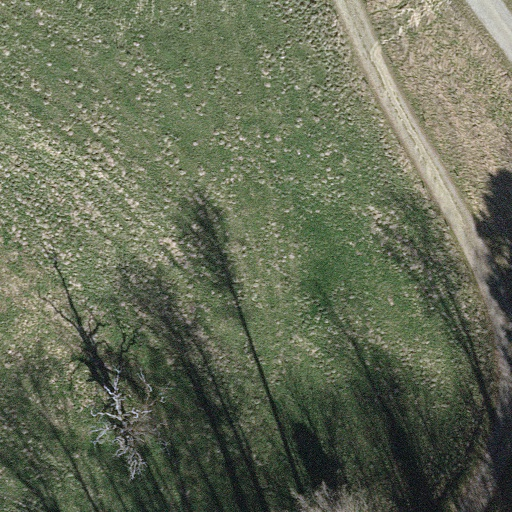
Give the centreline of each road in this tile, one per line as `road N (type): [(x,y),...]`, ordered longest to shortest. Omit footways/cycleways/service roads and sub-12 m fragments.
road 1 (track): [(345,0),(393,102),(482,251),(511,356)]
road 2 (track): [(511,371),(508,454),(476,511)]
